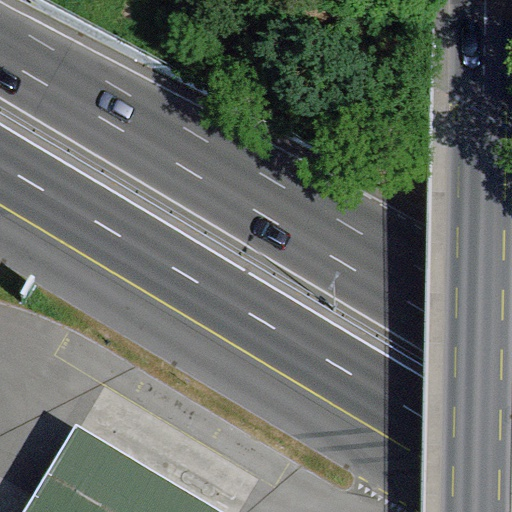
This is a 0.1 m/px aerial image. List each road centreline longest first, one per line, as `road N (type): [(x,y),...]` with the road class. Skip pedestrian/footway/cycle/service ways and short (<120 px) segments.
road 1 (primary): [(0,186),(511,481)]
road 2 (primary): [(511,345),(0,51)]
road 3 (secondary): [(480,511),(487,0)]
